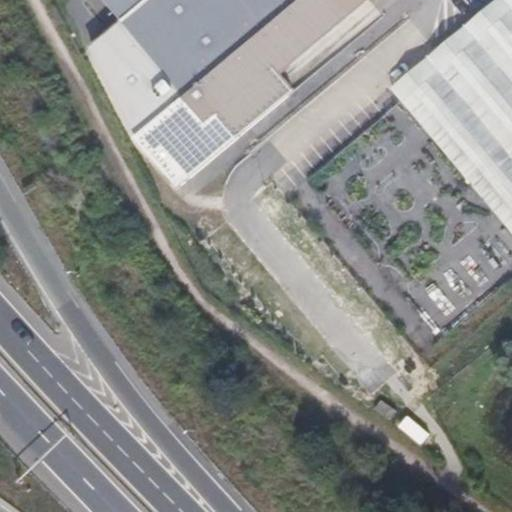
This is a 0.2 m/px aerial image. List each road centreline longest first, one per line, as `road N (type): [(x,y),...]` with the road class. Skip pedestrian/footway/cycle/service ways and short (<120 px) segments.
road 1 (motorway): [(234,511),(177,451),(0,182)]
road 2 (motorway): [(185,511),(0,314)]
road 3 (motorway): [(0,398),(111,511)]
